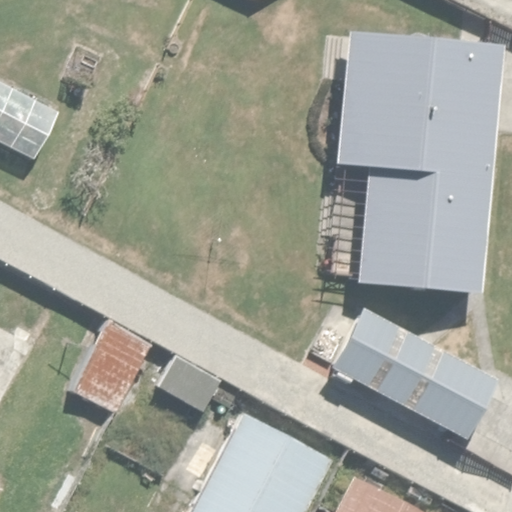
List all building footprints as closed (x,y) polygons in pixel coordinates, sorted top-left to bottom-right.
[(459,294),(471,39),(320,32),(314,162),(345,164),(339,288),(459,294)] [(44,118),(0,92),(0,160),(15,169),(44,118)] [(0,341),(24,355),(50,309),(0,281),(0,341)] [(483,387),(347,308),(310,372),(446,451),(483,387)] [(106,416),(142,341),(93,318),(57,392),(106,416)] [(204,382),(161,360),(142,397),(185,419),(204,382)] [(294,511),(319,467),(232,420),(181,511),(294,511)] [(396,511),(333,478),(315,511),(396,511)]
